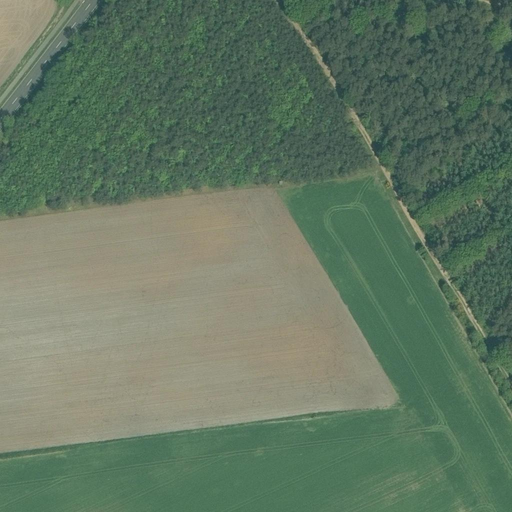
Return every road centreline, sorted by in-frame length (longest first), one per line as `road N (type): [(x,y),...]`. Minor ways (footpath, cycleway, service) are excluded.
road 1 (track): [(511,387),(282,0)]
road 2 (tertiary): [(95,0),(0,122)]
